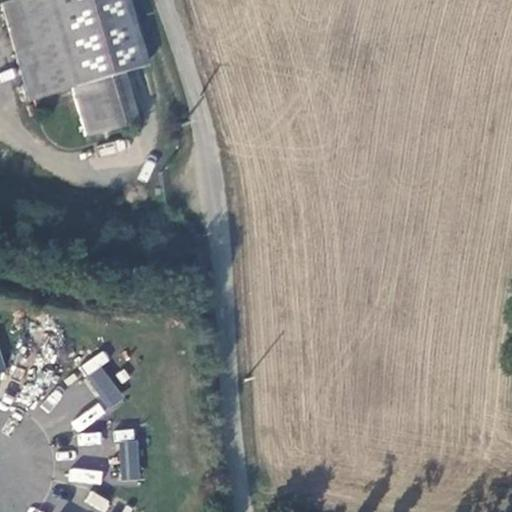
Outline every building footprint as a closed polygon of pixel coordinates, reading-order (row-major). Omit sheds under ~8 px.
[(144,68),(124,0),(7,0),(1,2),(29,103),(70,91),(85,139),(135,124),(122,74),(144,68)] [(78,365),(84,375),(107,363),(101,352),(78,365)] [(124,402),(100,371),(85,382),(109,413),(124,402)] [(138,484),(137,445),(118,446),(120,485),(138,484)] [(91,491),(85,500),(104,511),(110,502),(91,491)] [(60,511),(86,511),(69,500),(60,511)]
